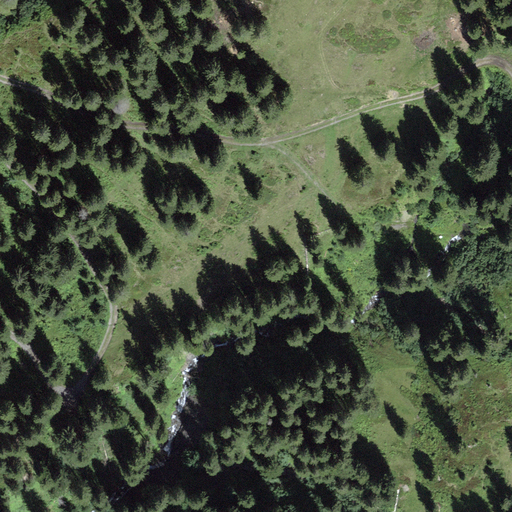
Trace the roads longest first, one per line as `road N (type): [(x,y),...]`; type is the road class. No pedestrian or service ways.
road 1 (track): [(0,76),(135,127),(263,140),(430,92),(473,62),(491,59),(511,70)]
road 2 (track): [(0,327),(29,348),(63,409),(76,411),(113,307),(56,212),(0,151)]
